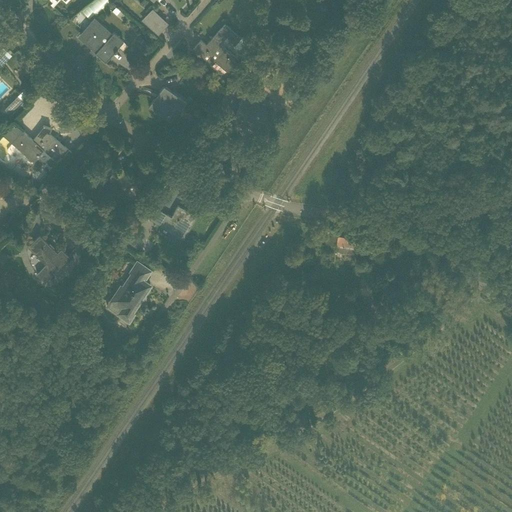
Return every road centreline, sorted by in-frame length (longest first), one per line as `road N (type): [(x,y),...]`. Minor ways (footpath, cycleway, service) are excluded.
road 1 (unclassified): [(511,308),(411,230),(377,217),(290,208),(245,191)]
road 2 (residential): [(245,191),(168,155),(108,113)]
road 3 (residential): [(108,113),(0,6)]
road 4 (residential): [(108,113),(208,0)]
road 5 (unclassified): [(245,191),(164,310)]
